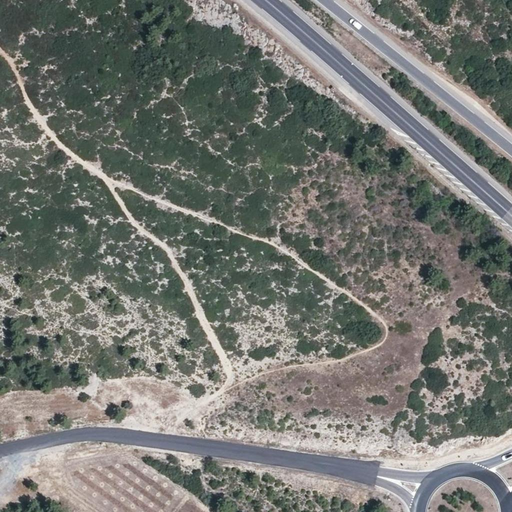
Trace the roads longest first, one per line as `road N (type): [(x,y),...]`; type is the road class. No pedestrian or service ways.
road 1 (track): [(168,441),(181,416),(220,393),(230,373),(170,253),(35,115),(0,49)]
road 2 (tertiary): [(0,450),(116,433),(361,469)]
road 3 (primary): [(511,216),(267,0)]
road 4 (primary): [(511,149),(324,0)]
